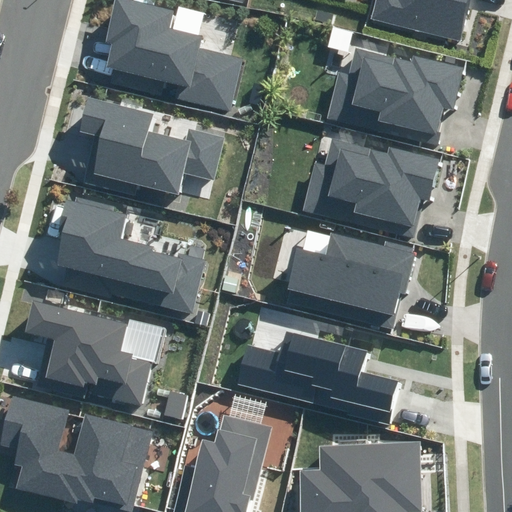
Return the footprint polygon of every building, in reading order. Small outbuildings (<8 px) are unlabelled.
[(174,97),(232,110),(243,58),(201,49),(203,37),(169,29),(173,11),(124,0),(115,0),(106,43),(112,44),(107,67),(113,68),(110,84),(159,95),(162,82),(177,85),(174,97)] [(375,0),(371,20),(459,40),(468,0),(375,0)] [(327,119),(436,145),(445,108),(454,110),(464,67),(413,54),(411,62),(354,49),(348,73),(339,71),(327,119)] [(181,172),(213,181),(224,139),(188,129),(185,140),(148,130),(152,115),(88,98),(79,132),(94,136),(82,181),(134,195),(137,186),(175,196),(181,172)] [(304,210),(410,237),(420,198),(429,200),(439,160),(389,147),(388,153),(332,139),(326,163),(316,161),(304,210)] [(112,293),(194,312),(207,259),(180,252),(178,258),(152,251),(153,245),(120,237),(125,216),(114,214),(116,205),(76,196),(74,202),(65,200),(57,232),(63,233),(55,265),(66,267),(61,286),(111,298),(112,293)] [(285,303),(394,325),(400,296),(406,297),(416,247),(385,240),(384,245),(329,234),(325,254),(297,249),(285,303)] [(93,394),(142,405),(153,360),(119,352),(126,323),(32,301),(25,331),(54,338),(45,376),(55,378),(52,392),(83,399),(87,383),(95,385),(93,394)] [(237,386),(389,423),(399,382),(362,373),(367,352),(286,331),(281,354),(247,346),(237,386)] [(78,499),(130,511),(132,511),(153,430),(84,413),(74,455),(59,451),(70,409),(12,394),(0,441),(0,443),(19,448),(9,487),(77,504),(78,499)] [(245,511),(248,501),(254,502),(271,426),(220,414),(214,441),(203,439),(196,467),(186,465),(174,511),(245,511)] [(407,511),(423,511),(419,441),(319,446),(320,470),(298,471),(300,511),(407,511)]
